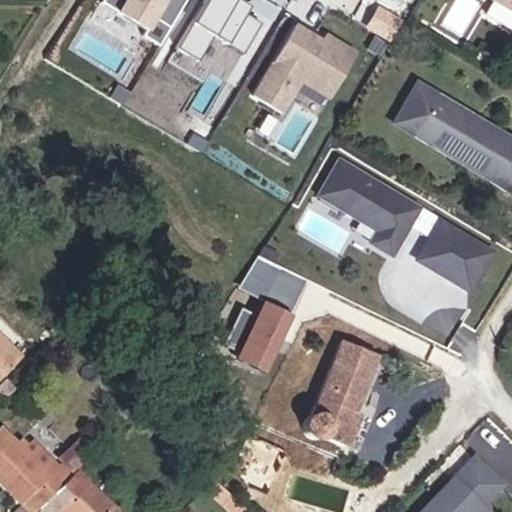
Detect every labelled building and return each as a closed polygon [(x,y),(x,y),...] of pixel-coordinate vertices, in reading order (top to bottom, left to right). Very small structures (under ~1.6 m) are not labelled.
[(103,0),(103,1),(148,29),(144,35),(160,46),(188,0),(103,0)] [(206,0),(176,48),(199,63),(217,34),(243,51),(261,22),(249,14),(255,5),(246,0),(206,0)] [(511,0),(493,0),(511,11),(511,0)] [(298,21),(251,95),(286,117),(305,87),(330,103),(358,59),(298,21)] [(432,96),(415,86),(392,125),(409,135),(441,155),(443,153),(489,180),(487,182),(508,195),(511,188),(511,143),(509,145),(476,125),(475,127),(463,119),(465,116),(432,96)] [(416,209),(337,162),(317,197),(376,232),(369,244),(389,256),(401,235),(396,231),(402,221),(407,225),(416,209)] [(407,225),(402,221),(396,231),(401,235),(407,225)] [(490,252),(438,222),(415,260),(467,291),(490,252)] [(268,374),(295,312),(265,299),(258,316),(244,309),(228,347),(242,353),(238,361),(268,374)] [(0,374),(18,356),(0,338),(0,374)] [(342,447),(356,416),(350,413),(374,356),(338,341),(307,416),(304,418),(301,422),(300,425),(301,431),(303,435),(308,438),(311,440),(317,439),(319,438),(342,448),(342,447)] [(354,453),(372,408),(362,405),(380,359),(374,356),(350,413),(356,416),(342,447),(354,453)] [(33,511),(40,506),(76,471),(95,452),(80,437),(69,449),(72,453),(60,465),(48,477),(16,444),(1,429),(0,429),(0,482),(29,511),(33,511)] [(60,465),(33,439),(28,444),(22,438),(16,444),(48,477),(60,465)] [(501,484),(473,457),(419,511),(480,511),(483,509),(480,506),(501,484)] [(117,511),(76,471),(40,506),(45,511),(117,511)] [(211,496),(222,485),(214,478),(203,489),(211,496)] [(241,511),(245,508),(222,485),(211,496),(227,511),(241,511)]
